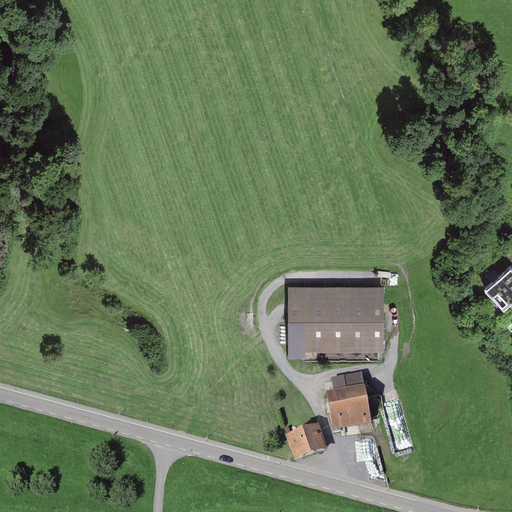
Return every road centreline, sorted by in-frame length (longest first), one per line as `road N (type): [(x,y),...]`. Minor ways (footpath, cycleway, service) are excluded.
road 1 (tertiary): [(168,440),(434,511)]
road 2 (tertiary): [(0,394),(168,440)]
